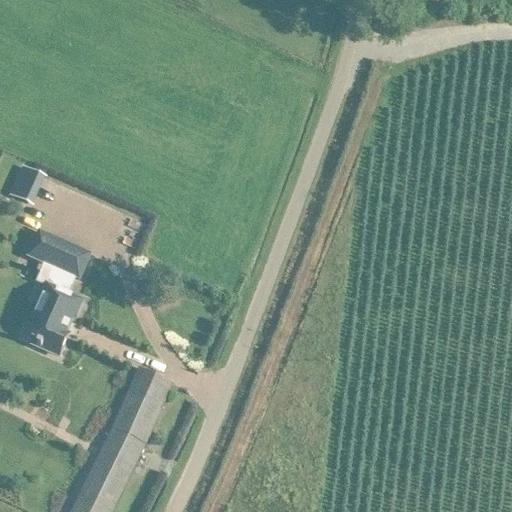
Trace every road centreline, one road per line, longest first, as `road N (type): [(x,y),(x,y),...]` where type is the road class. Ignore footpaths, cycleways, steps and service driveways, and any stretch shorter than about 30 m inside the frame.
road 1 (unclassified): [(172,511),(273,271),(335,94),(357,0)]
road 2 (track): [(511,40),(409,41),(347,52)]
